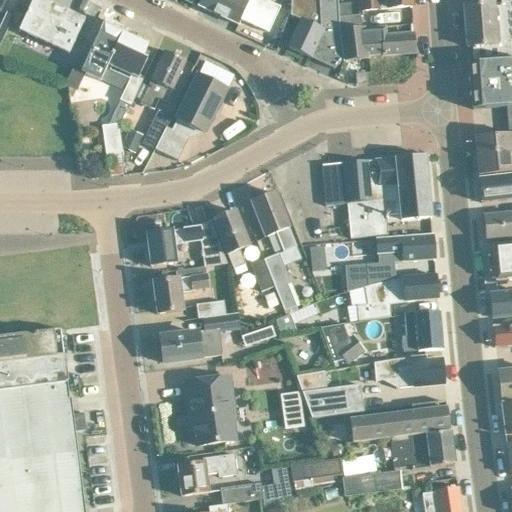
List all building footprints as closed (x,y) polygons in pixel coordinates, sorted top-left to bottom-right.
[(41,0),(33,0),(19,31),(69,54),(85,20),(41,0)] [(201,0),(199,7),(238,25),(240,21),(268,34),(279,9),(260,0),(201,0)] [(297,31),(288,49),(310,59),(334,70),(343,59),(339,30),(338,16),(338,4),(337,0),(291,0),(290,16),(301,21),(297,31)] [(360,0),(361,12),(411,7),(410,0),(360,0)] [(467,48),(473,47),(474,63),(494,62),(511,60),(511,0),(500,0),(501,4),(464,7),(467,48)] [(350,4),(338,4),(338,16),(351,16),(350,4)] [(351,16),(338,16),(339,30),(361,29),(361,17),(360,15),(351,16)] [(0,19),(0,40),(8,23),(0,19)] [(67,82),(65,85),(68,87),(77,92),(86,74),(101,81),(102,80),(124,90),(119,101),(131,106),(143,79),(139,77),(146,60),(142,58),(149,44),(122,32),(123,29),(106,21),(104,25),(103,24),(94,42),(86,60),(78,57),(67,82)] [(361,29),(339,30),(343,59),(351,59),(368,57),(415,54),(413,35),(393,37),(386,37),(385,27),(361,29)] [(165,53),(141,103),(154,110),(159,99),(166,102),(185,62),(165,53)] [(511,60),(469,64),(471,97),(511,91),(511,60)] [(356,85),(367,85),(366,74),(356,74),(356,85)] [(166,129),(156,151),(178,162),(194,129),(205,135),(227,91),(197,76),(175,120),(177,121),(172,131),(166,129)] [(142,144),(155,150),(156,151),(166,129),(172,117),(158,111),(142,144)] [(107,126),(102,127),(106,155),(120,153),(122,153),(121,148),(118,125),(107,126)] [(127,134),(121,148),(135,154),(141,140),(127,134)] [(481,175),(478,175),(479,177),(511,173),(511,134),(475,138),(477,159),(480,159),(481,175)] [(387,236),(386,223),(431,219),(425,156),(323,166),(326,206),(346,204),(350,239),(387,236)] [(511,176),(479,180),(481,204),(511,200),(511,176)] [(297,248),(282,213),(275,194),(251,204),(265,238),(277,233),(285,253),(297,248)] [(230,255),(235,269),(246,265),(240,250),(249,247),(236,212),(212,221),(226,256),(230,255)] [(511,214),(483,217),(485,241),(511,238),(511,214)] [(204,267),(198,268),(198,269),(206,268),(227,265),(210,222),(198,226),(199,228),(146,235),(151,267),(177,264),(175,244),(202,241),(204,257),(202,258),(204,267)] [(387,240),(375,241),(376,256),(393,255),(393,263),(393,264),(404,263),(434,260),(432,237),(412,238),(387,240)] [(511,244),(492,246),(495,282),(511,280),(511,244)] [(265,259),(266,261),(276,289),(286,313),(298,308),(288,284),(292,282),(281,253),(265,259)] [(66,260),(56,260),(57,301),(67,301),(66,260)] [(276,289),(266,261),(250,267),(261,295),(276,289)] [(379,264),(345,267),(346,293),(365,288),(395,281),(394,279),(393,264),(393,263),(379,264)] [(209,288),(206,268),(198,269),(198,268),(175,271),(177,280),(153,283),(157,315),(183,312),(181,292),(209,288)] [(366,305),(356,306),(358,321),(366,321),(386,318),(390,317),(389,304),(438,300),(436,276),(403,279),(395,281),(365,288),(366,305)] [(273,293),(264,297),(269,309),(278,305),(273,293)] [(511,294),(490,296),(493,319),(511,316),(511,294)] [(196,306),(198,319),(226,316),(224,302),(196,306)] [(406,337),(401,338),(403,354),(419,353),(422,353),(442,351),(439,312),(404,315),(404,316),(406,335),(406,337)] [(160,338),(163,364),(222,357),(219,332),(240,329),(238,314),(226,316),(198,319),(198,320),(200,320),(202,333),(160,338)] [(320,329),(333,363),(356,358),(343,325),(320,329)] [(511,326),(494,328),(495,349),(511,347),(511,326)] [(58,330),(1,337),(0,337),(0,363),(63,356),(60,330),(58,331),(58,330)] [(0,363),(0,389),(57,383),(67,381),(63,356),(0,363)] [(397,361),(373,364),(375,381),(395,380),(396,390),(414,388),(425,387),(445,386),(443,360),(425,361),(425,358),(405,360),(397,361)] [(511,371),(498,373),(502,403),(511,401),(511,371)] [(296,377),(307,407),(311,419),(330,417),(333,416),(363,412),(360,388),(347,389),(327,391),(325,372),(296,377)] [(232,441),(226,389),(229,389),(228,380),(186,385),(189,415),(193,414),(197,445),(232,441)] [(0,389),(0,477),(78,468),(67,381),(57,383),(0,389)] [(299,392),(281,395),(286,428),(303,426),(299,392)] [(444,402),(425,405),(411,406),(411,409),(395,411),(395,414),(348,419),(351,439),(448,427),(445,408),(427,410),(426,406),(445,403),(444,402)] [(511,436),(511,404),(502,405),(506,437),(511,436)] [(412,471),(454,465),(450,433),(408,437),(408,441),(391,444),(394,470),(412,467),(412,471)] [(346,444),(331,446),(332,458),(347,457),(346,444)] [(177,467),(181,497),(208,494),(206,476),(218,474),(218,478),(237,476),(234,456),(203,460),(203,464),(177,467)] [(290,467),(293,482),(333,476),(342,475),(341,474),(340,459),(290,467)] [(0,477),(0,511),(83,511),(78,468),(0,477)] [(273,485),(260,488),(262,500),(263,503),(291,497),(286,468),(270,470),(273,485)] [(399,473),(342,480),(344,498),(402,491),(399,473)] [(222,506),(227,505),(262,500),(260,484),(220,490),(222,506)] [(427,511),(460,511),(458,490),(423,495),(425,511),(427,511)] [(326,493),(281,503),(282,511),(295,511),(329,505),(326,493)]
